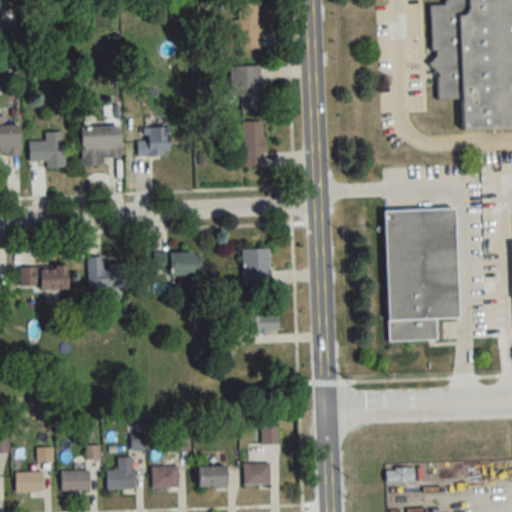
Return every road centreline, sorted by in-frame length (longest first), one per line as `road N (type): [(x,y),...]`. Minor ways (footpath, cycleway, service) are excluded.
road 1 (residential): [(328,511),(307,0)]
road 2 (residential): [(0,217),(315,202)]
road 3 (residential): [(325,413),(511,405)]
